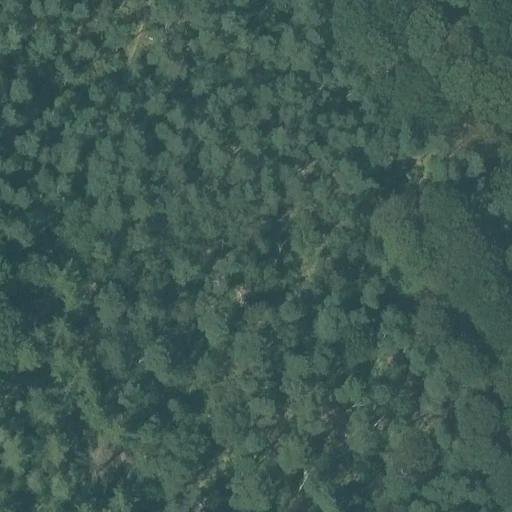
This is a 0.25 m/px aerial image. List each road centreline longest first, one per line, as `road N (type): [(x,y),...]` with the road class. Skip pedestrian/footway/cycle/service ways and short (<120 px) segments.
road 1 (unknown): [(137,511),(134,474),(99,400),(75,290),(54,267),(34,260),(0,272)]
road 2 (track): [(437,0),(473,201)]
